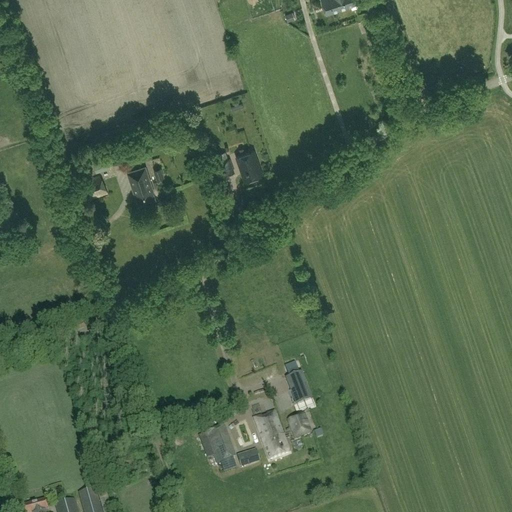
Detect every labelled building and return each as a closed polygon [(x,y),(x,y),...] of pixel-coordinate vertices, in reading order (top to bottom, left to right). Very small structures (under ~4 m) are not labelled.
[(321,0),(327,15),(335,12),(331,3),(338,1),(337,0),(321,0)] [(337,0),(338,1),(331,3),(335,12),(363,3),(361,0),(337,0)] [(237,158),(246,182),(263,176),(254,151),(237,158)] [(217,155),(220,163),(217,164),(222,178),(235,173),(231,160),(229,161),(226,152),(217,155)] [(94,165),(98,174),(110,170),(106,162),(94,165)] [(134,189),(140,206),(156,201),(154,193),(155,193),(146,167),(128,174),(133,189),(134,189)] [(154,170),(157,180),(165,178),(162,168),(154,170)] [(90,201),(109,194),(101,176),(82,183),(90,201)] [(287,378),(297,404),(312,398),(302,373),(287,378)] [(274,412),(254,420),(269,460),(289,452),(274,412)] [(296,440),(312,434),(304,414),(288,420),(296,440)] [(256,452),(251,454),(238,458),(242,469),(260,463),(256,452)] [(111,511),(105,486),(80,493),(84,511),(111,511)] [(49,511),(46,500),(24,506),(26,511),(49,511)] [(77,511),(74,500),(55,506),(56,511),(77,511)]
